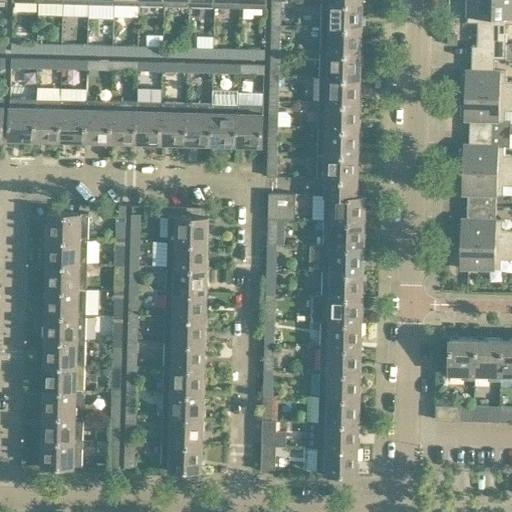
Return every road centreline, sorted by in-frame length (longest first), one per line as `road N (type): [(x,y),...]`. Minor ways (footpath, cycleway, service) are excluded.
road 1 (residential): [(246,505),(369,511),(400,490),(421,0)]
road 2 (residential): [(14,180),(249,185),(246,505)]
road 3 (residential): [(8,497),(246,505)]
road 4 (residential): [(8,497),(10,330)]
road 5 (residential): [(10,330),(14,180)]
